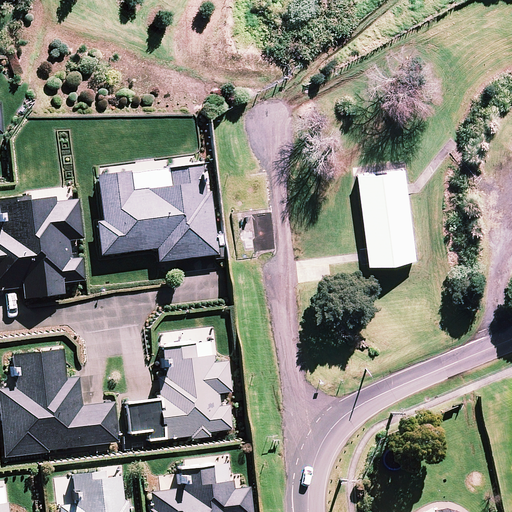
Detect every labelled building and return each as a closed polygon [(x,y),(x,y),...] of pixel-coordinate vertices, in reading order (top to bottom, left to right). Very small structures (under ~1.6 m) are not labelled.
[(394,160),(341,167),(354,270),(407,263),(394,160)] [(202,195),(199,163),(96,175),(102,221),(96,222),(100,253),(156,246),(158,260),(214,253),(207,194),(202,195)] [(79,237),(74,194),(1,202),(5,234),(0,234),(0,288),(20,286),(22,296),(61,292),(60,280),(83,278),(81,258),(67,260),(64,238),(79,237)] [(208,430),(229,427),(227,407),(216,408),(214,390),(225,389),(221,355),(194,358),(193,345),(165,348),(168,377),(155,378),(158,400),(125,404),(128,432),(145,430),(146,442),(208,435),(208,430)] [(0,389),(0,420),(4,454),(115,441),(110,404),(80,407),(76,379),(61,381),(57,350),(16,355),(19,387),(0,389)] [(246,511),(244,488),(225,490),(222,464),(182,468),(184,487),(149,491),(151,511),(246,511)] [(121,511),(117,478),(101,480),(100,472),(76,475),(80,508),(61,510),(61,511),(121,511)]
